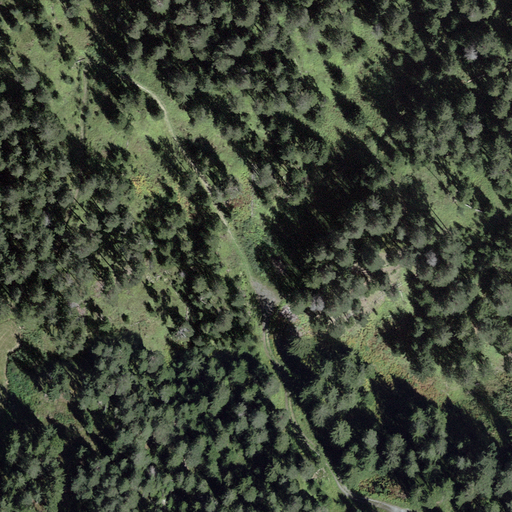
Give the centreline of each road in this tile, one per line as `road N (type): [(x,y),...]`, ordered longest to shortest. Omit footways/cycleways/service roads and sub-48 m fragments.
road 1 (track): [(263,315),(322,481),(343,497),(378,497),(413,511)]
road 2 (track): [(142,78),(251,250),(263,315)]
